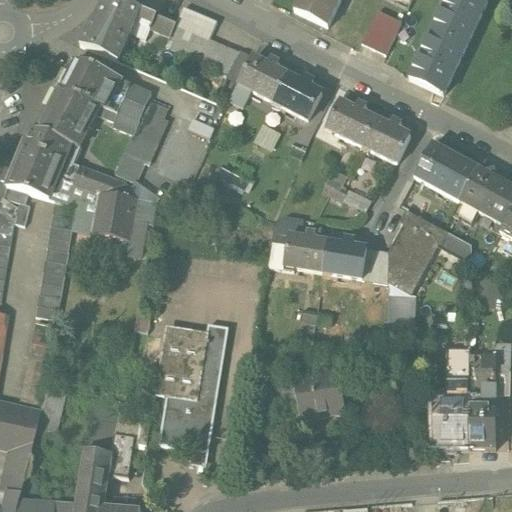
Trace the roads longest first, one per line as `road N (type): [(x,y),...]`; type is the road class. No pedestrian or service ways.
road 1 (residential): [(205,0),(511,161)]
road 2 (residential): [(511,478),(235,511)]
